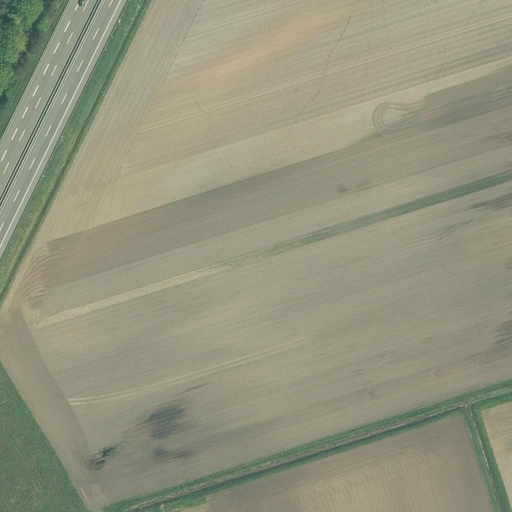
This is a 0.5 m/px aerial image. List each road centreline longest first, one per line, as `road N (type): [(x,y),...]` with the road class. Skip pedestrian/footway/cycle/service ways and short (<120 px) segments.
road 1 (motorway): [(0,233),(113,0)]
road 2 (motorway): [(89,0),(2,173)]
